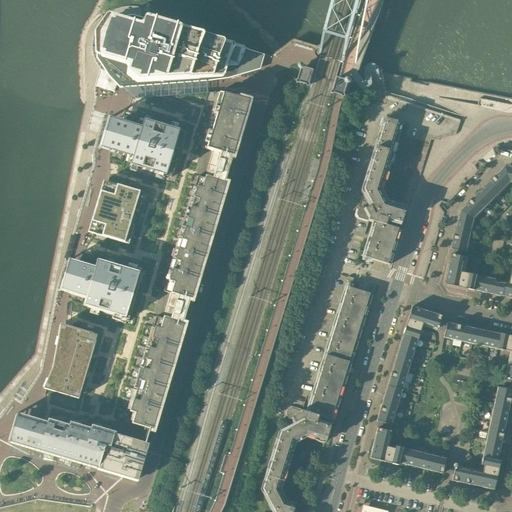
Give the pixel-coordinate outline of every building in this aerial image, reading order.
[(111,171),(83,265),(78,263),(69,294),(74,295),(39,413),(34,412),(24,447),(34,450),(35,450),(37,451),(123,476),(135,480),(258,67),(259,64),(262,53),(147,19),(146,19),(140,20),(139,21),(126,23),(112,25),(102,39),(102,55),(113,63),(137,82),(125,123),(119,122),(110,152),(116,154),(112,166),(112,169),(111,171)] [(311,87),(316,71),(303,67),(298,83),(311,87)] [(346,97),(351,82),(343,80),(339,78),(335,94),(339,95),(346,97)] [(457,89),(456,99),(475,101),(476,91),(457,89)] [(364,257),(386,264),(397,230),(398,231),(405,210),(389,205),(388,202),(385,203),(379,191),(381,190),(380,187),(400,123),(386,118),(363,191),(376,214),(373,215),(369,207),(364,209),(363,207),(358,209),(356,214),(358,218),(375,223),(364,257)] [(508,164),(501,172),(507,178),(511,176),(511,165),(508,164)] [(501,172),(495,178),(506,189),(511,183),(511,182),(511,176),(507,178),(501,172)] [(500,195),(506,189),(495,178),(489,184),(500,195)] [(489,184),(483,190),(494,201),(500,195),(489,184)] [(488,207),(494,201),(483,190),(477,196),(488,207)] [(482,213),(488,207),(477,196),(471,202),(482,213)] [(476,219),(482,213),(471,202),(461,211),(476,219)] [(461,211),(458,224),(474,227),(476,219),(461,211)] [(472,236),(474,227),(458,224),(456,232),(472,236)] [(456,232),(454,241),(470,244),(472,236),(456,232)] [(467,253),(470,244),(454,241),(452,249),(455,250),(467,253)] [(463,272),(467,257),(454,253),(447,284),(477,291),(480,276),(479,275),(478,275),(479,274),(473,273),(473,274),(472,274),(463,272)] [(489,277),(480,276),(477,291),(485,293),(489,277)] [(497,279),(489,277),(485,293),(494,294),(497,282),(497,279)] [(511,280),(511,285),(497,282),(494,294),(511,298),(511,280)] [(293,427),(287,430),(280,433),(263,489),(274,511),(292,511),(297,499),(296,499),(294,504),(288,503),(287,502),(288,501),(287,500),(285,502),(278,490),(281,488),(279,488),(281,481),(282,481),(282,480),(284,471),(285,472),(285,470),(287,461),(288,461),(288,460),(290,452),(291,452),(292,450),(291,450),(293,442),(295,444),(294,441),(306,435),(307,437),(308,437),(307,436),(307,435),(315,437),(315,438),(316,439),(316,438),(325,440),(324,441),(325,442),(371,294),(347,287),(308,413),(292,408),(288,410),(286,415),(289,420),(291,418),(294,423),(302,419),(303,421),(293,427)] [(442,316),(442,315),(441,316),(411,307),(409,316),(403,335),(418,339),(418,340),(421,333),(420,333),(420,332),(422,324),(437,328),(440,321),(441,316),(442,316)] [(456,324),(447,322),(445,330),(443,338),(452,339),(456,324)] [(452,339),(461,341),(465,326),(456,324),(452,339)] [(474,328),(465,326),(461,341),(470,343),(474,328)] [(470,343),(479,345),(483,330),(474,328),(470,343)] [(479,345),(488,347),(492,332),(483,330),(479,345)] [(488,347),(497,349),(501,334),(492,332),(488,347)] [(501,334),(497,349),(503,350),(511,352),(511,353),(506,380),(511,380),(511,336),(506,335),(501,334)] [(415,348),(415,346),(418,339),(403,335),(400,344),(415,348)] [(415,348),(400,344),(397,352),(412,357),(413,354),(415,348)] [(395,361),(410,365),(411,362),(412,357),(397,352),(395,361)] [(392,369),(407,374),(410,365),(395,361),(392,369)] [(404,383),(405,382),(406,378),(407,374),(392,369),(389,378),(404,383)] [(402,391),(403,386),(404,383),(389,378),(387,386),(402,391)] [(399,400),(399,399),(401,394),(402,391),(387,386),(384,395),(399,400)] [(511,389),(504,388),(497,387),(495,396),(511,399),(511,393),(511,389)] [(396,408),(397,407),(398,402),(399,400),(384,395),(381,404),(396,408)] [(495,396),(494,405),(509,408),(511,399),(495,396)] [(396,408),(381,404),(379,412),(394,417),(396,410),(396,408)] [(494,405),(492,414),(507,417),(509,408),(494,405)] [(376,421),(378,422),(380,422),(391,425),(393,418),(394,417),(379,412),(376,421)] [(492,414),(490,423),(505,426),(507,417),(492,414)] [(490,423),(488,432),(503,435),(505,426),(490,423)] [(402,448),(396,446),(395,449),(386,447),(390,431),(378,428),(377,428),(369,458),(398,465),(399,463),(402,448)] [(488,432),(486,441),(501,444),(503,435),(488,432)] [(499,453),(501,444),(486,441),(484,450),(499,453)] [(411,450),(402,448),(399,463),(407,465),(411,450)] [(416,467),(420,452),(411,450),(407,465),(416,467)] [(482,459),(497,462),(499,453),(484,450),(482,459)] [(429,454),(420,452),(416,467),(425,469),(429,454)] [(437,456),(429,454),(425,469),(434,472),(437,456)] [(434,472),(442,474),(444,466),(446,458),(437,456),(434,472)] [(481,474),(454,468),(452,476),(451,481),(483,488),(494,490),(498,467),(500,462),(497,462),(482,459),(482,460),(481,464),(484,464),(481,474)]
